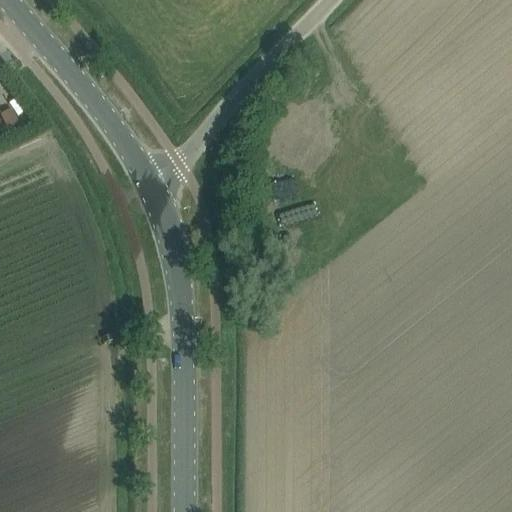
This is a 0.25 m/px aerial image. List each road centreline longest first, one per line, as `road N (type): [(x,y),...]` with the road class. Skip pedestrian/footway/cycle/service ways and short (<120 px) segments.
road 1 (tertiary): [(180,511),(179,305),(148,184)]
road 2 (unclassified): [(148,184),(332,0)]
road 3 (tertiary): [(148,184),(107,117),(6,0)]
